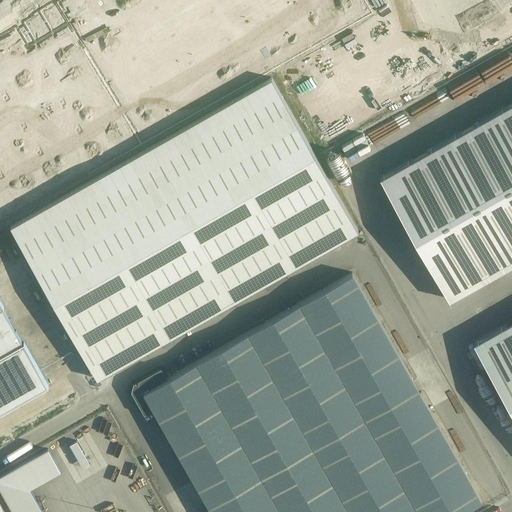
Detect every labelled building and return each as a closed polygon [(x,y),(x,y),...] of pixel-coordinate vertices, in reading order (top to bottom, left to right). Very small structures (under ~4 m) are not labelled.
[(31,17),(0,35),(0,224),(373,13),(365,0),(58,0),(55,2),(54,1),(30,15),(31,17)] [(511,0),(492,0),(500,14),(511,6),(511,0)] [(10,225),(97,378),(358,229),(271,77),(10,225)] [(456,77),(443,82),(453,104),(465,98),(456,77)] [(387,140),(449,108),(438,87),(370,122),(379,138),(384,135),(387,140)] [(449,298),(511,262),(511,101),(380,176),(449,298)] [(457,511),(481,499),(352,272),(166,377),(160,366),(133,381),(131,390),(144,413),(153,408),(212,511),(457,511)] [(0,412),(48,386),(23,342),(22,343),(2,308),(4,307),(0,300),(0,412)] [(511,410),(511,319),(473,342),(511,410)] [(45,511),(31,483),(62,468),(51,446),(0,470),(0,479),(15,511),(45,511)]
